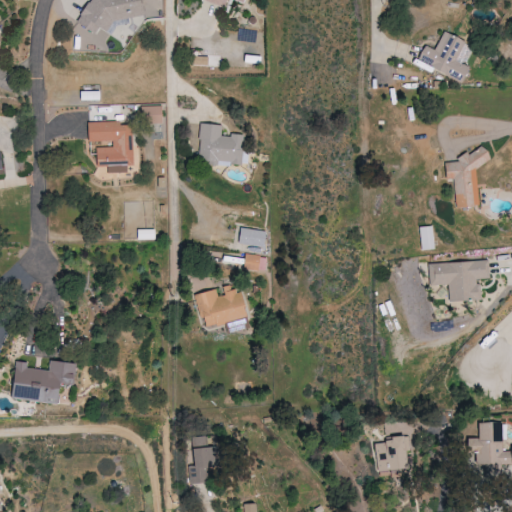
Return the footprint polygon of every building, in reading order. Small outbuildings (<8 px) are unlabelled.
[(144,20),(141,5),(149,4),(148,0),(91,0),(92,4),(80,6),(83,22),(87,21),(88,30),(144,20)] [(201,0),(223,8),(226,0),(236,0),(246,3),(246,0),(201,0)] [(462,82),(468,67),(456,62),(464,42),(442,32),(434,50),(423,45),(419,55),(422,56),(420,61),(427,64),(426,67),(462,82)] [(259,57),(243,55),(242,62),(258,64),(259,57)] [(78,102),(100,101),(99,91),(78,92),(78,102)] [(162,106),(141,107),(141,124),(162,123),(162,106)] [(86,123),(86,142),(111,141),(111,148),(95,148),(96,168),(108,167),(108,173),(126,172),(125,165),(133,165),(132,126),(120,126),(120,122),(86,123)] [(455,209),(478,206),(473,165),(486,164),(485,151),(457,154),(458,162),(443,163),(445,180),(452,180),(455,209)] [(418,227),(419,251),(433,250),(432,227),(418,227)] [(237,245),(263,248),(265,232),(239,228),(237,245)] [(154,240),(153,230),(136,230),(136,240),(154,240)] [(266,257),(243,255),(243,270),(266,271),(266,257)] [(427,264),(428,286),(447,285),(448,302),(479,301),(478,280),(488,279),(488,262),(427,264)] [(194,295),(203,329),(246,318),(238,290),(217,296),(215,290),(194,295)] [(380,293),(383,304),(378,305),(381,316),(393,312),(388,291),(380,293)] [(15,399),(54,404),(56,383),(72,385),(75,363),(48,360),(47,370),(30,368),(31,363),(19,361),(15,399)] [(405,468),(403,452),(409,451),(408,435),(386,437),(387,442),(372,443),(375,471),(405,468)] [(194,484),(214,482),(209,436),(194,437),(195,449),(190,450),(194,484)]
